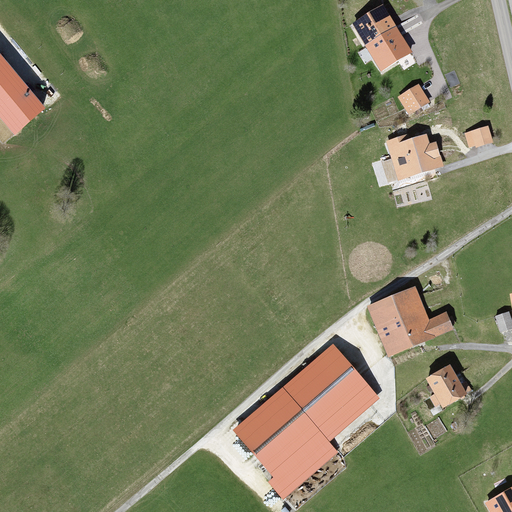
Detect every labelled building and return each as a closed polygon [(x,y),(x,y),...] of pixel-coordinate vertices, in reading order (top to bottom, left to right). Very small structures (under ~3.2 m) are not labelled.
[(383,6),(351,26),(380,72),(412,52),(383,6)] [(40,104),(0,54),(0,125),(5,132),(40,104)] [(418,85),(397,97),(408,116),(429,104),(418,85)] [(488,126),(464,133),(468,148),(475,146),(476,148),(493,142),(488,126)] [(425,138),(389,147),(397,180),(440,169),(433,143),(426,145),(425,138)] [(371,308),(387,353),(450,330),(444,315),(427,321),(416,291),(371,308)] [(268,482),(283,500),(338,452),(329,442),(380,398),(333,344),(232,430),(273,477),(268,482)] [(447,365),(424,377),(440,408),(463,396),(447,365)] [(511,511),(511,485),(485,502),(490,511),(511,511)]
